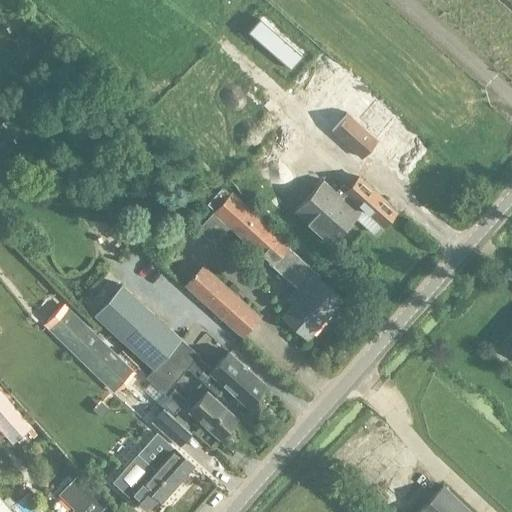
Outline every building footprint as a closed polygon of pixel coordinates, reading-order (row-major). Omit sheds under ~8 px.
[(343,77),(311,113),(331,130),(330,131),(361,158),(393,121),(343,77)] [(295,209),(295,210),(289,216),(295,221),(301,215),(331,242),(353,218),(371,233),(393,209),(357,176),(349,184),(332,168),(295,209)] [(285,299),(287,301),(286,302),(290,305),(281,316),(306,338),(340,301),(311,274),(315,271),(288,247),(291,243),(232,190),(229,193),(221,186),(206,203),(214,210),(197,228),(213,243),(229,227),(278,271),(275,275),(287,286),(290,282),(295,287),(285,299)] [(242,337),(261,316),(202,263),(183,284),(242,337)] [(153,368),(144,378),(163,394),(184,370),(194,359),(197,355),(120,284),(93,314),(153,368)] [(115,391),(130,375),(74,325),(79,319),(62,303),(42,325),(115,391)] [(511,328),(502,340),(511,348),(511,328)] [(225,386),(246,406),(264,386),(228,353),(210,372),(194,359),(184,370),(198,383),(201,382),(216,395),(225,386)] [(34,435),(38,431),(33,425),(35,424),(5,390),(4,390),(0,385),(0,429),(12,444),(29,429),(34,435)] [(186,411),(219,439),(235,419),(204,391),(186,411)] [(146,421),(174,445),(187,431),(159,406),(146,421)] [(161,440),(149,454),(156,461),(140,479),(137,477),(125,492),(145,510),(156,497),(160,501),(191,465),(169,446),(169,447),(161,440)] [(106,505),(75,475),(57,494),(73,509),(69,511),(100,511),(106,505)] [(415,511),(472,511),(442,484),(415,511)] [(13,511),(0,497),(0,511),(13,511)]
